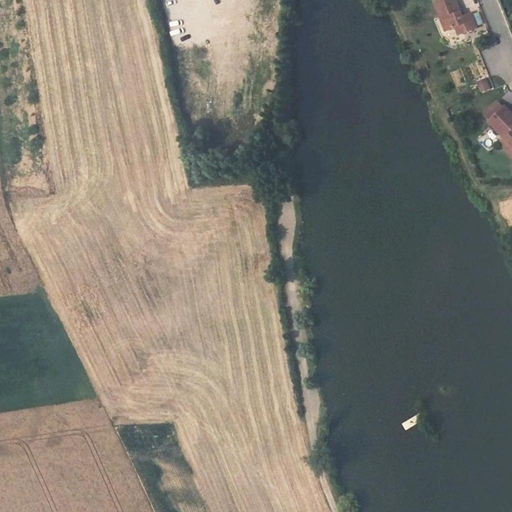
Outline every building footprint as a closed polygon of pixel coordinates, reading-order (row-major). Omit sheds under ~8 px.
[(448,31),(458,27),(462,25),(465,33),(478,28),(473,14),(464,17),(457,0),(439,0),(436,1),(448,31)] [(475,83),(480,94),(493,88),(488,77),(475,83)] [(486,113),(492,120),(505,107),(499,101),(486,113)] [(511,111),(507,106),(505,107),(492,120),(491,121),(506,137),(511,143),(511,111)] [(511,143),(506,137),(502,142),(511,152),(511,143)]
